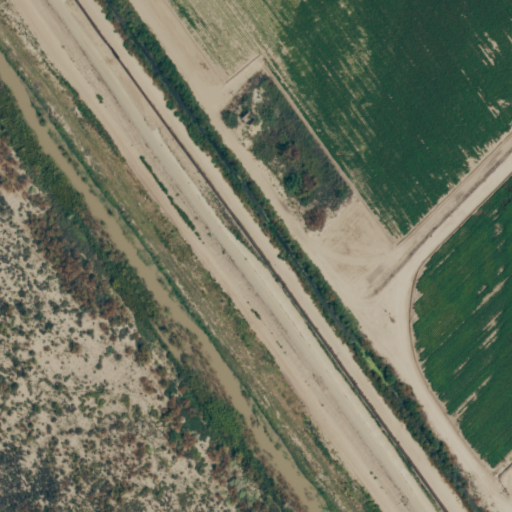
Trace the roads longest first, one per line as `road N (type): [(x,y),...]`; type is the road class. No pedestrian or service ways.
road 1 (residential): [(35,0),(410,511)]
road 2 (track): [(341,301),(127,0)]
road 3 (residential): [(511,169),(375,306),(341,301)]
